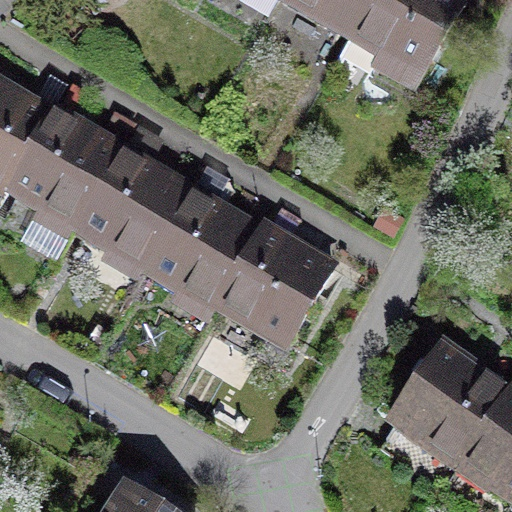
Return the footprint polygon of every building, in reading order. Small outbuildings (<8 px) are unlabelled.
[(292,0),(358,38),(380,0),(292,0)] [(420,88),(469,0),(380,0),(358,38),(381,51),(375,63),(420,88)] [(0,190),(4,193),(7,187),(59,101),(19,78),(0,66),(0,190)] [(74,238),(79,230),(131,139),(96,118),(60,98),(59,101),(7,187),(42,207),(36,216),(74,238)] [(142,279),(147,271),(199,179),(163,158),(131,139),(79,230),(110,247),(104,257),(142,279)] [(211,320),(219,307),(214,304),(264,217),(232,198),(199,179),(147,271),(178,289),(173,298),(211,320)] [(289,348),(343,257),(308,236),(268,212),(264,217),(214,304),(219,307),(289,348)] [(391,421),(458,468),(511,391),(509,390),(507,393),(474,371),(442,348),(391,421)] [(492,487),(511,500),(511,391),(458,468),(459,469),(464,463),(494,484),(492,487)] [(122,481),(101,511),(170,511),(162,507),(122,481)]
